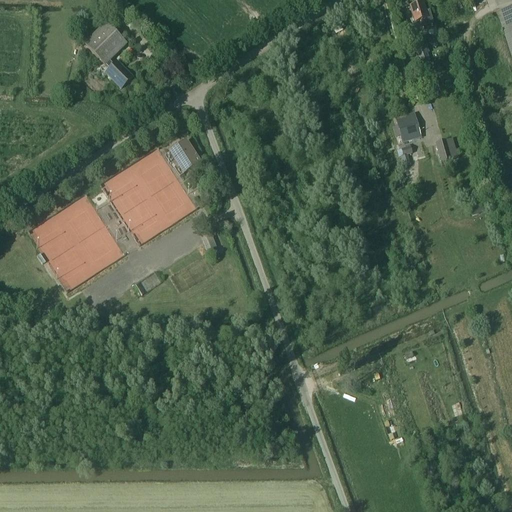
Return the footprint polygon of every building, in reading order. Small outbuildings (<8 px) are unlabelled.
[(425,12),(423,3),(409,7),(416,30),(434,25),(429,11),(425,12)] [(511,8),(496,13),(511,61),(511,8)] [(83,46),(105,67),(127,46),(106,24),(83,46)] [(421,38),(413,41),(423,71),(431,69),(426,55),(425,55),(423,48),(424,48),(421,38)] [(132,79),(117,64),(106,75),(121,90),(132,79)] [(414,118),(397,123),(402,145),(420,140),(414,118)] [(404,150),(402,144),(399,145),(398,140),(393,142),(395,150),(399,159),(411,155),(409,148),(404,150)] [(200,164),(186,143),(170,153),(184,175),(200,164)] [(446,143),(436,146),(442,165),(452,162),(446,143)] [(471,218),(486,212),(483,204),(468,210),(471,218)] [(203,242),(208,253),(218,249),(214,237),(203,242)]
